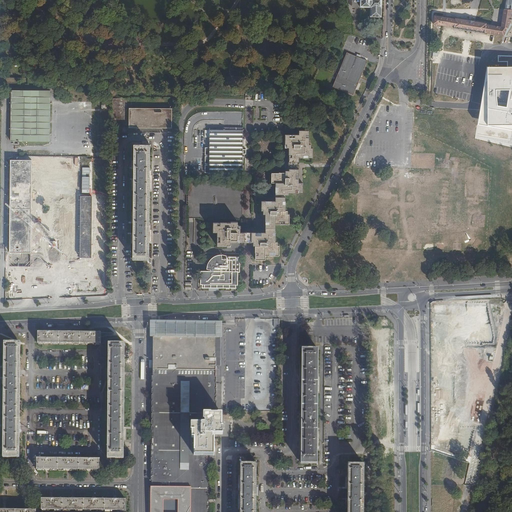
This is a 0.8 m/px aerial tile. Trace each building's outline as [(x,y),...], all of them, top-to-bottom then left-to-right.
[(370,16),(381,16),(380,0),(360,0),(360,7),(371,7),(370,16)] [(504,35),(507,36),(510,37),(511,37),(511,43),(511,44),(511,43),(511,0),(505,0),(504,8),(500,27),(486,24),(455,18),(455,19),(434,15),(433,24),(450,27),(453,27),(453,28),(484,34),(484,33),(503,36),(504,35)] [(342,50),(352,54),(356,44),(346,40),(342,50)] [(347,54),(332,88),(352,97),(367,63),(360,60),(356,58),(347,54)] [(511,66),(483,67),(471,127),(509,132),(510,126),(511,125),(511,66)] [(49,98),(11,98),(11,141),(49,141),(49,98)] [(127,99),(112,99),(112,123),(125,124),(125,119),(127,119),(127,99)] [(172,128),(172,108),(129,108),(129,128),(172,128)] [(414,137),(450,137),(450,129),(436,129),(436,124),(415,123),(414,137)] [(243,130),(223,130),(210,130),(209,173),(242,173),(243,130)] [(265,233),(252,232),(248,232),(244,232),(240,232),(240,226),(237,225),(237,222),(231,222),(231,223),(213,222),(213,232),(217,232),(217,246),(226,246),(227,242),(244,242),(247,242),(252,242),(256,242),(255,260),(265,260),(265,256),(279,256),(279,246),(275,246),(275,229),(275,224),(289,224),(289,215),(284,214),(285,197),(285,193),(303,193),(303,183),(299,183),(299,169),(299,165),(299,162),(299,158),(313,158),(313,148),(308,148),(309,131),(299,131),(299,135),(285,135),(285,144),(289,145),(289,162),(289,165),(289,169),(288,173),(271,173),(271,183),(276,183),(275,197),(275,201),(261,201),(261,210),(265,210),(265,229),(265,233)] [(482,134),(471,134),(470,140),(475,140),(475,145),(484,145),(484,136),(482,136),(482,134)] [(133,144),(133,256),(149,256),(149,144),(133,144)] [(421,150),(412,150),(412,169),(420,169),(421,150)] [(442,188),(487,196),(494,161),(447,153),(446,156),(448,159),(449,159),(452,163),(454,163),(454,167),(450,170),(452,173),(450,173),(447,168),(446,173),(443,173),(438,176),(441,177),(438,179),(442,180),(439,182),(443,183),(442,188)] [(31,160),(11,160),(10,253),(31,253),(31,160)] [(71,175),(71,194),(79,194),(79,175),(71,175)] [(189,180),(188,195),(186,195),(186,203),(188,203),(188,218),(242,219),(243,181),(189,180)] [(80,257),(91,257),(92,196),(80,196),(80,257)] [(348,221),(358,221),(358,206),(348,206),(348,221)] [(227,257),(225,257),(224,256),(222,256),(220,256),(218,257),(216,258),(214,258),(213,260),(211,261),(210,263),(209,265),(208,267),(207,270),(211,271),(201,271),(201,284),(203,284),(203,287),(237,288),(237,272),(239,272),(239,257),(227,257)] [(426,261),(410,262),(411,272),(426,271),(426,261)] [(49,282),(48,291),(63,291),(63,282),(49,282)] [(204,337),(204,322),(196,322),(154,322),(147,322),(147,331),(147,337),(151,338),(193,337),(204,337)] [(193,337),(151,338),(150,375),(152,482),(169,482),(169,488),(191,488),(190,511),(207,511),(208,462),(206,462),(206,460),(206,456),(206,453),(194,453),(194,438),(192,438),(192,431),(191,431),(191,423),(204,423),(205,420),(203,420),(203,413),(210,413),(210,414),(215,414),(216,366),(219,366),(220,337),(220,322),(204,322),(204,337),(193,337)] [(38,343),(100,343),(101,333),(38,332),(38,343)] [(3,455),(19,455),(20,343),(4,343),(3,455)] [(124,459),(124,347),(109,347),(108,459),(124,459)] [(301,349),(301,461),(317,461),(318,349),(301,349)] [(209,453),(214,453),(214,437),(212,437),(212,434),(216,434),(221,434),(221,427),(221,422),(221,413),(217,413),(217,414),(215,414),(210,414),(210,413),(203,413),(203,420),(205,420),(204,423),(191,423),(191,431),(192,431),(192,438),(194,438),(194,453),(206,453),(209,453)] [(37,458),(37,469),(99,470),(100,459),(37,458)] [(240,463),(239,511),(256,511),(256,463),(240,463)] [(347,464),(347,511),(363,511),(364,464),(347,464)] [(152,488),(151,511),(190,511),(191,488),(169,488),(152,488)] [(42,498),(42,509),(126,510),(126,499),(42,498)]
